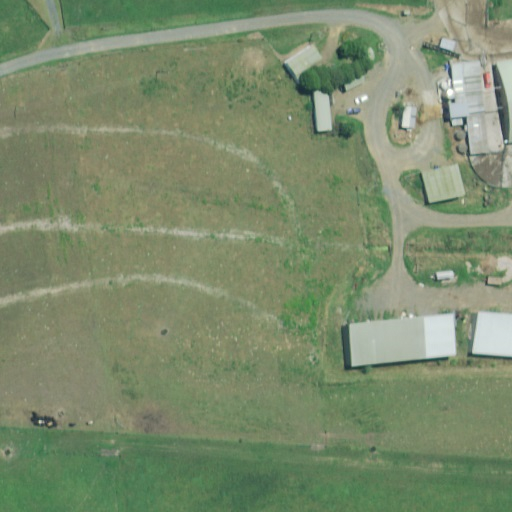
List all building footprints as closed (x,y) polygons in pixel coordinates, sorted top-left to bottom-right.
[(453,42),(441,39),(438,48),(451,51),(453,42)] [(317,58),(309,46),(283,63),(296,83),(312,73),(307,65),(317,58)] [(371,58),(369,48),(359,50),(361,60),(371,58)] [(511,60),(492,64),(491,58),(469,62),(455,64),(455,60),(450,61),(451,71),(446,72),(449,89),(439,90),(443,119),(464,115),(470,154),(471,158),(471,162),(473,165),(474,169),(476,172),(478,175),(481,178),(483,181),(486,183),(490,185),(493,186),(497,187),(500,188),(504,188),(508,188),(511,176),(511,60)] [(359,84),(355,75),(339,82),(343,91),(359,84)] [(330,89),(323,89),(311,91),(316,131),(327,130),(325,107),(332,107),(330,89)] [(414,96),(403,95),(401,127),(412,128),(414,96)] [(420,173),(422,180),(411,183),(413,193),(424,190),(428,203),(461,194),(454,164),(420,173)] [(374,273),(363,263),(357,270),(369,279),(374,273)] [(511,315),(474,313),(471,353),(511,356),(511,315)] [(451,339),(448,314),(345,325),(349,366),(462,354),(460,338),(451,339)]
